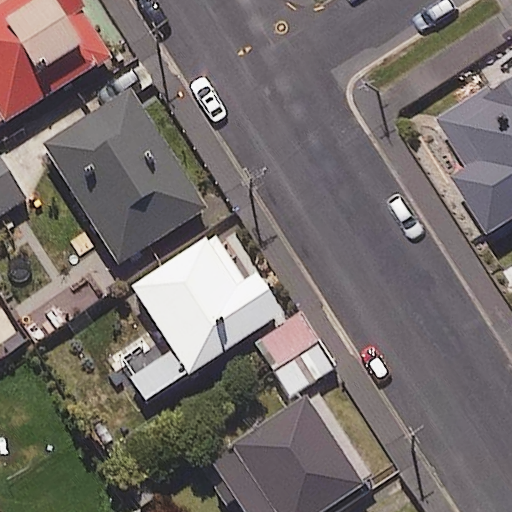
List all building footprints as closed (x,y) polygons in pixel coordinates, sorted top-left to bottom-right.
[(3,0),(0,2),(0,121),(110,56),(76,0),(3,0)] [(120,263),(201,209),(132,105),(155,89),(137,63),(92,94),(99,104),(75,120),(66,106),(39,123),(49,138),(39,144),(120,263)] [(456,176),(490,235),(511,221),(511,82),(442,124),(469,168),(456,176)] [(0,216),(23,201),(0,164),(0,216)] [(282,312),(256,272),(242,281),(211,233),(130,284),(171,348),(127,376),(143,401),(282,312)] [(254,343),(274,373),(318,344),(299,314),(254,343)] [(333,368),(318,344),(274,373),(289,396),(333,368)] [(318,511),(371,476),(312,389),(208,460),(243,511),(318,511)]
